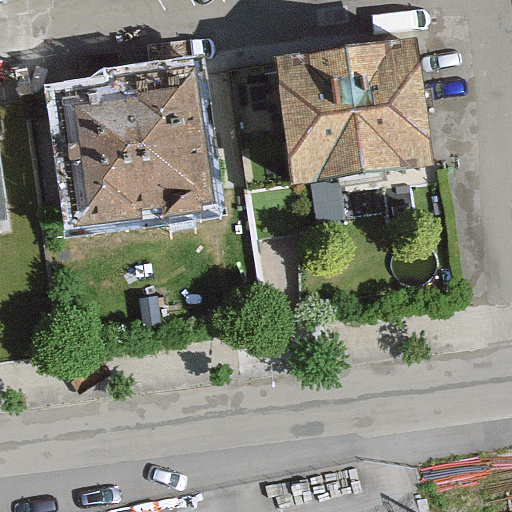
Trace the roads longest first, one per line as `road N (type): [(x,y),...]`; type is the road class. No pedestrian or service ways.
road 1 (residential): [(511,381),(0,452)]
road 2 (residential): [(0,25),(213,0)]
